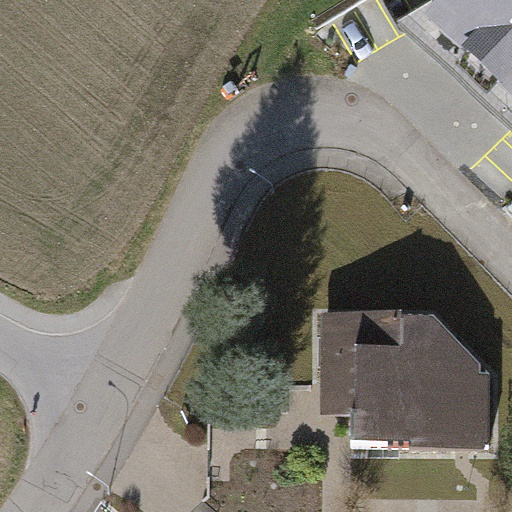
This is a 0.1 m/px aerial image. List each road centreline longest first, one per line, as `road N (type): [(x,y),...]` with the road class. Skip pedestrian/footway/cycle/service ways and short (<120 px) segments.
road 1 (residential): [(115,406),(215,170),(260,124),(331,116),(409,147),(511,250)]
road 2 (residential): [(0,340),(115,406)]
road 3 (residential): [(43,511),(115,406)]
